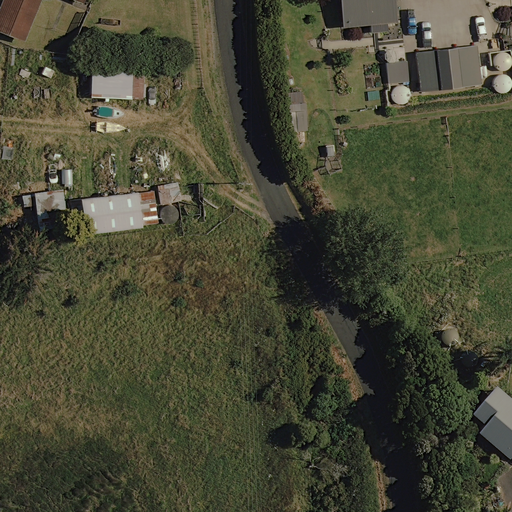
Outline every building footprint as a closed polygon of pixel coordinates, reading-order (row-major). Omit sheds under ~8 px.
[(1,0),(0,4),(0,34),(20,43),(37,0),(63,0),(80,7),(82,0),(1,0)] [(394,24),(391,0),(336,0),(339,29),(394,24)] [(478,87),(474,49),(414,56),(418,93),(478,87)] [(404,84),(404,65),(384,66),(385,85),(404,84)] [(510,77),(493,78),(494,94),(511,93),(510,77)] [(168,153),(154,157),(159,175),(173,172),(168,153)] [(160,226),(156,192),(78,200),(82,234),(160,226)] [(511,402),(504,396),(490,412),(504,424),(490,440),(511,459),(511,402)]
